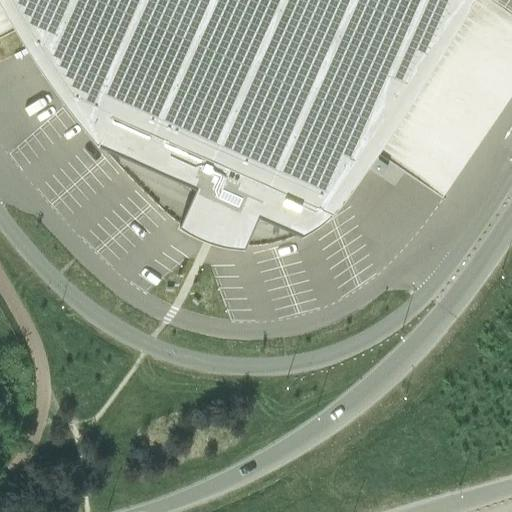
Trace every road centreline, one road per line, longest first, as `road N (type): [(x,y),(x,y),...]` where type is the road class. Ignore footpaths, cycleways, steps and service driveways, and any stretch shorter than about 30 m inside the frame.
road 1 (unclassified): [(485,215),(426,299),(376,339),(305,367),(220,370),(146,346),(83,310),(0,226)]
road 2 (unclassified): [(401,262),(375,288),(314,322),(239,332),(197,325),(106,278),(29,196)]
road 3 (secondary): [(487,258),(406,361),(329,424),(250,472),(155,511)]
road 4 (unclassified): [(509,135),(401,262)]
